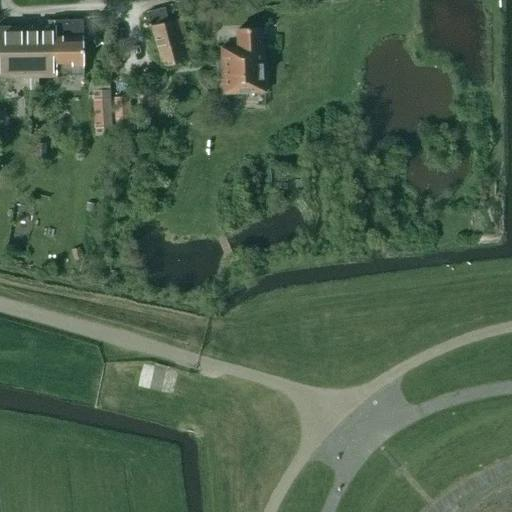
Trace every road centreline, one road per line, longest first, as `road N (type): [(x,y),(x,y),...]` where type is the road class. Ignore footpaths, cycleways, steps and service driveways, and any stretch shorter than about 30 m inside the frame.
road 1 (unclassified): [(336,412),(294,389),(0,304)]
road 2 (residential): [(1,0),(14,14),(120,10),(140,63)]
